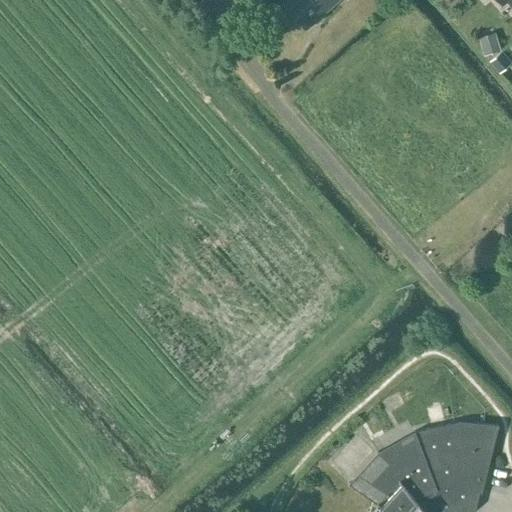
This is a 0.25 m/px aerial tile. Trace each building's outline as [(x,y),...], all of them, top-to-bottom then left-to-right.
[(287,0),(283,4),(305,29),(336,0),(287,0)] [(511,0),(498,0),(501,3),(505,0),(511,8),(511,0)] [(500,53),(495,36),(479,41),(484,57),(500,53)] [(511,65),(502,54),(490,65),(499,75),(503,71),(511,65)] [(461,422),(376,453),(348,483),(348,484),(377,504),(376,505),(379,507),(375,511),(467,511),(473,507),(481,494),(498,425),(476,423),(461,422)]
